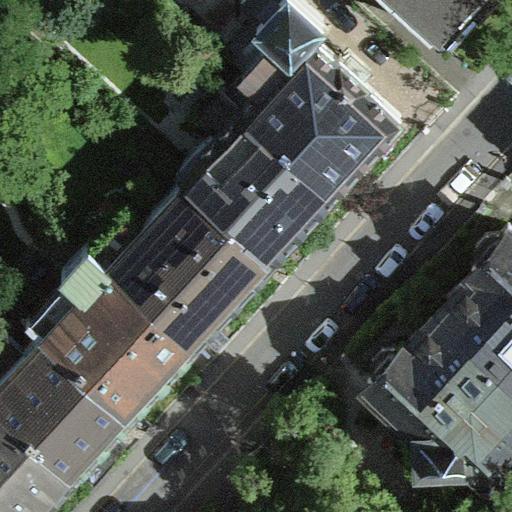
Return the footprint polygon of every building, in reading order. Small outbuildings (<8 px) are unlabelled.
[(242,0),(243,3),(273,33),(226,86),(334,184),(358,158),(400,112),(364,79),(366,77),(341,53),(339,55),(310,29),(323,15),(305,0),(242,0)] [(400,0),(407,6),(412,1),(447,34),(475,4),(478,7),(484,0),(400,0)] [(184,169),(273,250),(290,231),(334,184),(226,86),(223,82),(198,108),(216,124),(179,164),(184,169)] [(232,296),(273,251),(273,250),(184,169),(106,255),(195,337),(232,296)] [(511,225),(509,222),(500,231),(500,229),(489,229),(486,231),(478,239),(477,243),(478,253),(480,252),(472,262),(475,265),(470,270),(441,301),(511,366),(511,225)] [(43,324),(131,405),(164,370),(195,337),(106,255),(88,238),(62,267),(65,270),(28,310),(43,324)] [(490,472),(511,448),(511,438),(508,435),(511,430),(511,366),(441,301),(412,333),(408,337),(405,335),(396,344),(396,342),(385,342),(382,343),(374,352),(373,355),(374,363),(375,365),(377,366),(369,375),(401,405),(387,419),(416,446),(421,446),(421,452),(466,450),(490,472)] [(0,399),(74,468),(101,438),(131,405),(43,324),(24,345),(5,328),(0,333),(0,399)] [(0,511),(32,511),(42,501),(74,468),(0,399),(0,511)]
